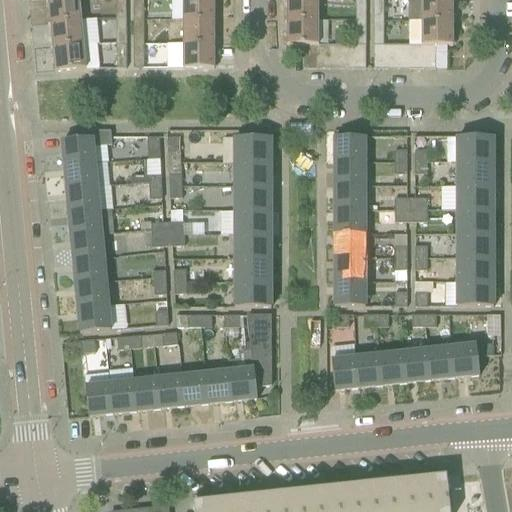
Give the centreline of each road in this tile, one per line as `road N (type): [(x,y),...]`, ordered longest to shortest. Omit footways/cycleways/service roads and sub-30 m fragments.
road 1 (unclassified): [(36,480),(485,433)]
road 2 (residential): [(322,108),(486,100),(503,78),(502,0)]
road 3 (unclassified): [(23,344),(0,108)]
road 4 (residential): [(322,108),(280,102),(263,80),(262,0)]
road 5 (unclassified): [(36,480),(23,344)]
